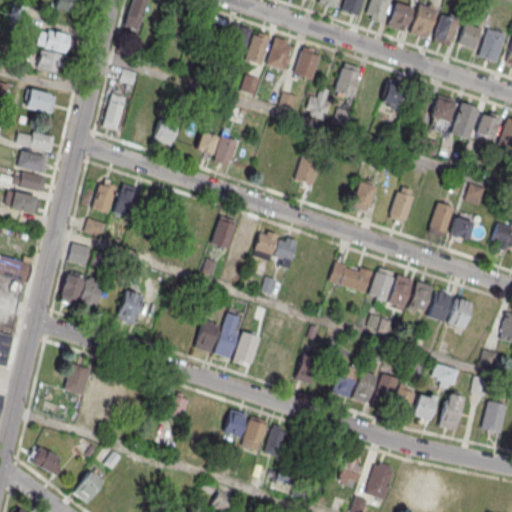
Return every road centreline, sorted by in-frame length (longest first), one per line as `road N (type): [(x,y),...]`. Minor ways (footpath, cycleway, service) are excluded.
road 1 (residential): [(511,465),(407,445),(32,320)]
road 2 (residential): [(109,0),(0,456)]
road 3 (residential): [(75,142),(511,285)]
road 4 (residential): [(511,92),(229,0)]
